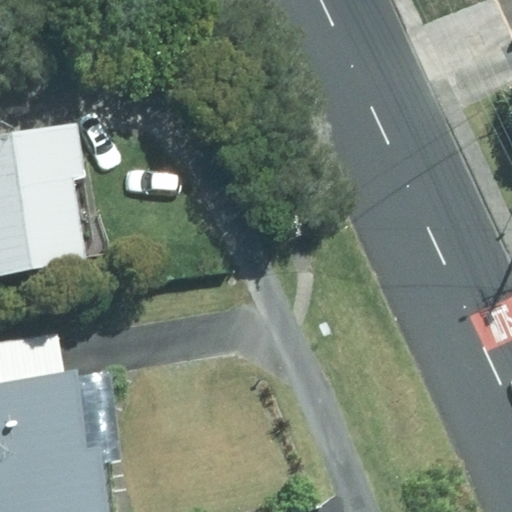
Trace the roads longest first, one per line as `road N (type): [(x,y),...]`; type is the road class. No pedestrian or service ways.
road 1 (secondary): [(320,0),(511,413)]
road 2 (unknown): [(346,55),(478,0)]
